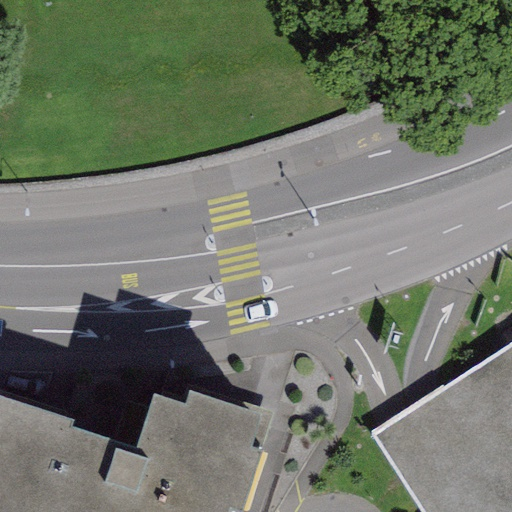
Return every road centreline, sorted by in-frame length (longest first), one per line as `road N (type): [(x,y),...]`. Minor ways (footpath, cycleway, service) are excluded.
road 1 (secondary): [(511,116),(336,199),(0,280)]
road 2 (secondary): [(0,287),(104,302),(239,294),(326,278),(511,208)]
